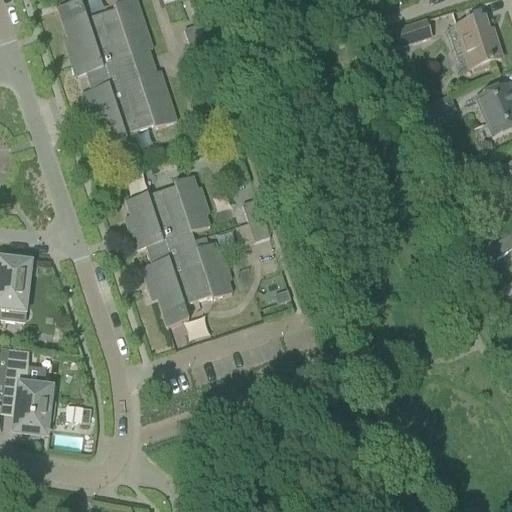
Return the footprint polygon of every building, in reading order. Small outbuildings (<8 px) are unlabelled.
[(131,59),(151,53),(134,2),(112,10),(114,13),(85,23),(79,5),(56,12),(66,43),(62,45),(68,63),(78,59),(87,87),(96,114),(86,117),(92,135),(96,134),(102,151),(125,144),(123,139),(152,129),(153,133),(175,126),(159,75),(138,82),(131,59)] [(493,43),(489,44),(482,21),(455,30),(468,73),(500,63),(493,43)] [(392,53),(430,41),(424,25),(386,37),(392,53)] [(195,72),(210,67),(198,28),(182,34),(195,72)] [(511,98),(507,87),(473,102),(489,143),(511,132),(511,98)] [(416,130),(455,115),(450,100),(417,112),(417,113),(410,116),(416,130)] [(511,166),(498,175),(511,199),(511,166)] [(199,192),(195,193),(191,181),(172,187),(174,191),(146,200),(146,199),(124,206),(128,220),(123,222),(128,237),(138,233),(156,288),(146,291),(151,306),(156,304),(165,331),(187,324),(182,310),(210,300),(211,304),(230,298),(226,286),(230,285),(221,258),(218,260),(214,248),(196,254),(190,237),(208,231),(204,219),(207,218),(199,192)] [(456,206),(473,196),(464,181),(447,191),(456,206)] [(253,247),(269,241),(256,203),(241,208),(253,247)] [(481,269),(511,252),(511,245),(508,238),(474,257),(481,269)] [(0,314),(24,317),(28,285),(25,285),(27,268),(23,267),(23,264),(2,262),(2,265),(0,264),(0,314)] [(1,398),(0,405),(0,413),(14,415),(14,420),(15,420),(15,421),(13,438),(18,438),(17,441),(38,444),(39,441),(43,441),(45,425),(52,425),(54,407),(47,406),(51,393),(43,392),(26,390),(27,371),(27,356),(6,354),(1,398)] [(81,412),(79,426),(87,427),(89,413),(81,412)]
